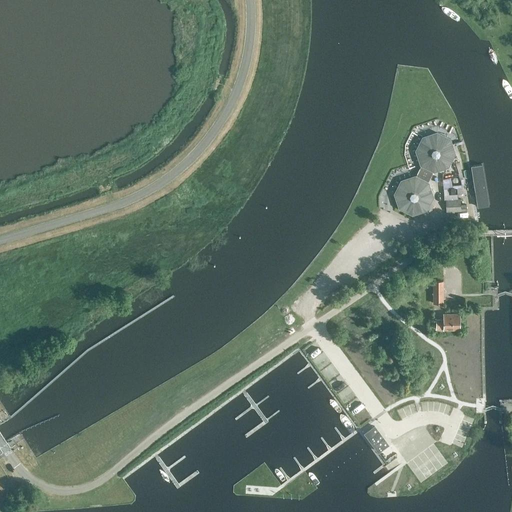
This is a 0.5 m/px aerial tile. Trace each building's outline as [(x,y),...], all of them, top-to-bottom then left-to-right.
[(420,165),(434,172),(448,167),(454,154),(449,140),(436,133),(422,138),(416,151),(420,165)] [(482,164),(471,166),(477,207),(489,205),(482,164)] [(434,172),(420,165),(416,173),(429,180),(434,172)] [(429,180),(416,173),(414,176),(400,181),(394,194),(399,208),(412,215),(426,210),(433,197),(428,183),(429,180)] [(465,205),(461,205),(460,199),(445,200),(445,213),(466,211),(465,205)] [(361,266),(356,269),(360,275),(365,273),(361,266)] [(443,304),(443,282),(433,282),(433,304),(443,304)] [(412,294),(404,294),(404,303),(412,302),(412,294)] [(443,329),(459,329),(459,314),(443,314),(443,320),(436,320),(436,329),(443,329)] [(409,348),(408,337),(401,338),(402,349),(409,348)] [(324,375),(331,370),(310,340),(302,346),(324,375)] [(330,380),(356,419),(361,416),(357,411),(335,377),(330,380)] [(368,382),(363,389),(367,392),(373,385),(368,382)] [(385,411),(393,400),(388,396),(379,407),(385,411)] [(374,425),(363,434),(378,453),(389,445),(374,425)]
